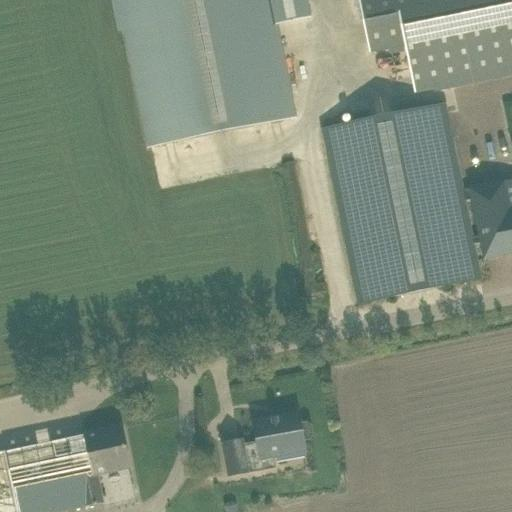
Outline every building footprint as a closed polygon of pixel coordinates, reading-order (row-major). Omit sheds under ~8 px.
[(111,0),(118,31),(127,29),(151,148),(293,119),(274,24),(309,17),(305,0),(111,0)] [(511,0),(358,0),(363,25),(369,52),(405,45),(415,94),(511,74),(511,0)] [(374,100),(373,111),(392,112),(393,102),(374,100)] [(472,246),(480,244),(483,260),(511,253),(511,181),(503,183),(469,189),(469,190),(461,192),(443,106),(322,130),(358,305),(479,280),(472,246)] [(242,441),(223,445),(228,477),(248,473),(246,463),(274,458),(306,452),(304,441),(310,439),(312,433),(311,426),(306,423),(301,424),(299,413),(282,416),(279,420),(271,422),(270,418),(253,421),(257,443),(243,445),(242,441)] [(0,511),(64,511),(103,504),(97,475),(129,469),(120,428),(0,452),(0,511)]
